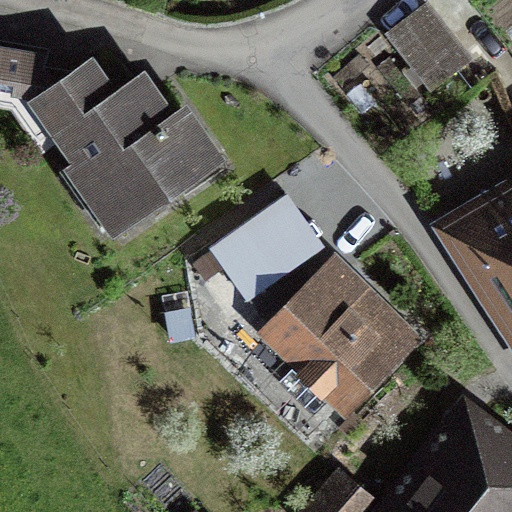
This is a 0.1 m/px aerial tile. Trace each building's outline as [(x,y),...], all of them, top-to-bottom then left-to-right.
[(389,33),(427,81),(459,56),(421,8),(389,33)] [(91,194),(116,230),(216,159),(182,110),(169,119),(139,76),(110,97),(86,63),(69,75),(41,73),(44,53),(0,45),(0,104),(13,107),(42,149),(62,135),(99,188),(91,194)] [(207,247),(246,302),(327,245),(288,190),(207,247)] [(511,190),(456,226),(511,312),(511,190)] [(336,391),(345,400),(411,334),(338,262),(272,328),(302,358),(278,382),(312,415),(336,391)] [(511,511),(511,458),(473,427),(402,511),(511,511)] [(363,511),(372,502),(339,476),(308,511),(363,511)]
